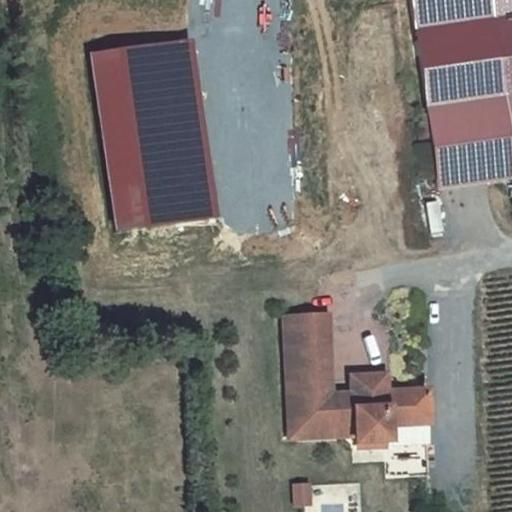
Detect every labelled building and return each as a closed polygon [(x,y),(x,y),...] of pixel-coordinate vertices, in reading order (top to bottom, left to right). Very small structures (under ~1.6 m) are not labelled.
[(511,99),(427,110),(437,190),(511,180),(511,99)] [(35,219),(32,218),(29,218),(27,219),(26,222),(27,225),(29,227),(31,227),(34,227),(35,225),(36,222),(35,219)] [(283,320),(286,393),(294,393),(295,433),(352,431),(352,439),(353,446),(383,445),(384,481),(421,480),(421,497),(429,497),(428,479),(425,479),(423,427),(425,426),(424,394),(383,396),(382,387),(350,388),(350,397),(327,398),(326,390),(319,390),(315,318),(283,320)] [(319,390),(326,390),(323,318),(315,318),(319,390)] [(350,388),(382,387),(381,378),(350,380),(350,388)] [(294,393),(286,393),(288,442),(352,439),(352,431),(295,433),(294,393)]
